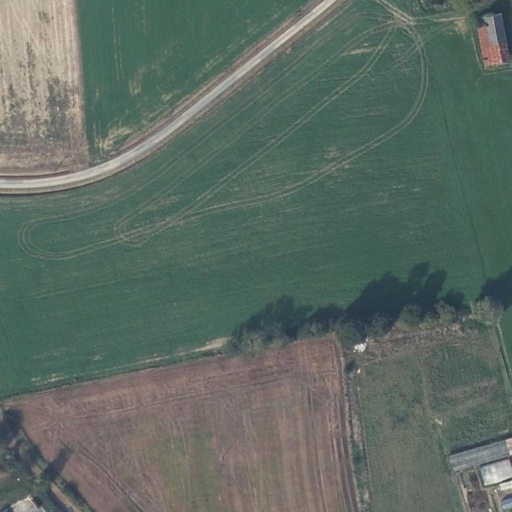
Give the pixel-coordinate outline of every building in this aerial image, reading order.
[(478,28),(476,29),(485,70),(508,65),(499,17),(482,20),(483,28),(478,28)] [(511,438),(448,454),(452,470),(511,455),(511,438)] [(479,466),(484,485),(511,478),(511,469),(509,459),(479,466)] [(501,489),(511,487),(511,480),(500,483),(501,489)] [(511,497),(501,499),(502,508),(511,506),(511,497)]
